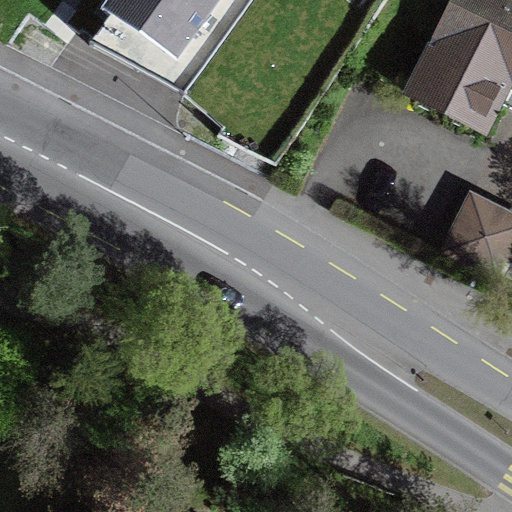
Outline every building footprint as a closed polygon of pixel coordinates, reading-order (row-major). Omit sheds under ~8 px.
[(316,0),(280,0),(310,14),(316,0)] [(500,104),(511,80),(511,0),(454,0),(406,95),(485,135),(500,104)] [(155,92),(223,127),(252,72),(183,37),(155,92)] [(511,109),(511,80),(500,104),(511,109)] [(499,279),(511,252),(511,217),(472,198),(444,252),(499,279)]
